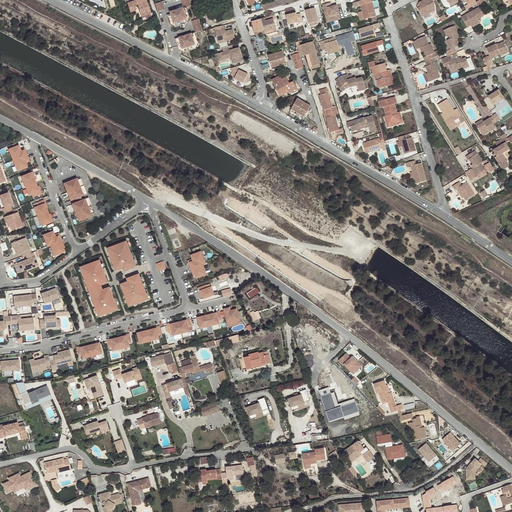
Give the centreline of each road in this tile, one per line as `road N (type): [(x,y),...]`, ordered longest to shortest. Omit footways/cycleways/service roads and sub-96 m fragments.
road 1 (unclassified): [(155,205),(308,304),(478,443)]
road 2 (unclassified): [(271,111),(52,0)]
road 3 (residential): [(283,511),(414,490),(478,443)]
road 4 (residential): [(0,350),(188,307)]
road 5 (residential): [(133,466),(301,439)]
road 6 (unclassified): [(448,216),(324,143)]
road 7 (residential): [(0,464),(70,448),(105,471),(133,466)]
road 8 (residential): [(413,94),(448,216)]
road 9 (unclassified): [(36,137),(145,199)]
road 10 (residential): [(77,252),(36,137)]
